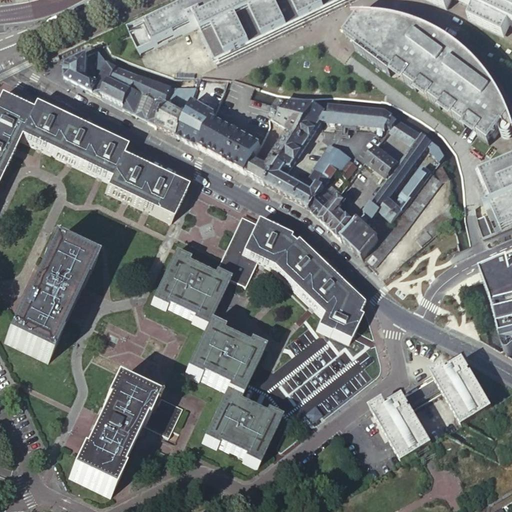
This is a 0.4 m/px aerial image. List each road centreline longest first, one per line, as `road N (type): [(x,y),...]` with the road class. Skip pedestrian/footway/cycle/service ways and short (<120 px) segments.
road 1 (tertiary): [(43,89),(308,230),(396,311)]
road 2 (residential): [(118,511),(196,474),(246,487),(313,442),(397,380),(396,311)]
road 3 (trunk): [(511,418),(366,511)]
road 4 (residential): [(0,411),(42,498),(74,511)]
road 5 (unclassified): [(511,243),(443,283),(418,325)]
road 6 (trunk): [(511,447),(407,511)]
